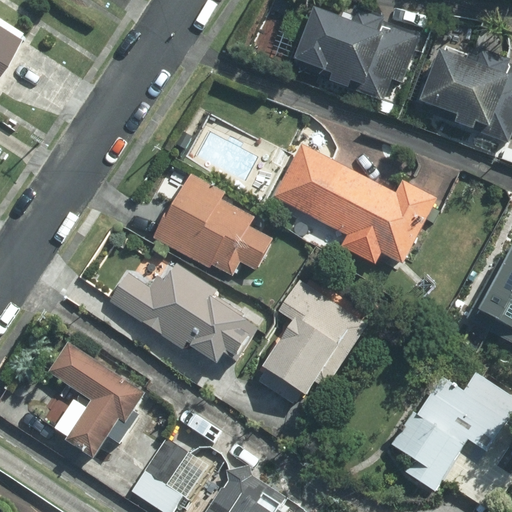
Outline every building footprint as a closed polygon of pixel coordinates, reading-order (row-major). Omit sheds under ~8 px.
[(410,44),(309,8),(288,67),(389,103),(410,44)] [(0,86),(27,45),(0,27),(0,86)] [(415,111),(511,149),(511,62),(474,47),(464,71),(436,60),(415,111)] [(428,209),(299,140),(267,200),(395,269),(428,209)] [(275,229),(188,182),(157,239),(228,278),(233,270),(248,278),(275,229)] [(511,250),(507,248),(465,326),(511,351),(511,250)] [(158,295),(129,273),(108,302),(226,388),(266,334),(177,269),(158,295)] [(382,327),(302,271),(274,311),(296,327),(256,383),(313,423),(382,327)] [(147,398),(66,342),(46,371),(88,401),(62,438),(100,464),(147,398)] [(511,437),(511,399),(469,370),(456,389),(436,375),(387,448),(422,471),(414,482),(434,495),(466,447),(493,466),(511,437)] [(178,511),(207,474),(168,446),(132,494),(156,511),(178,511)] [(276,511),(282,505),(232,470),(203,511),(276,511)]
